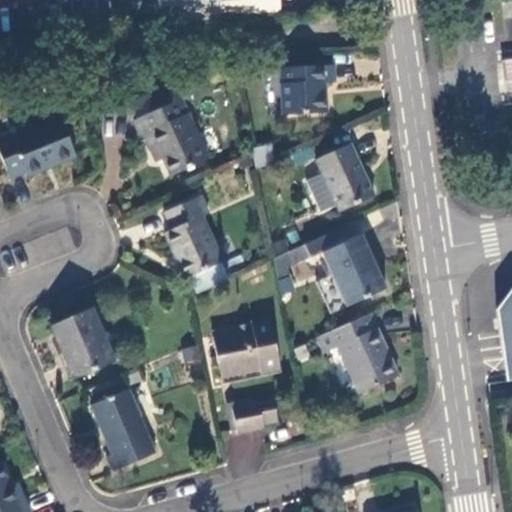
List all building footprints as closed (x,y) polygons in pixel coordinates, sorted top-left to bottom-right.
[(144,13),(143,0),(113,3),(114,16),(144,13)] [(158,0),(161,22),(281,10),(280,0),(158,0)] [(511,87),(511,58),(503,60),(506,89),(511,87)] [(335,80),(334,63),(281,66),(285,112),(327,109),(324,80),(335,80)] [(144,133),(151,149),(159,146),(164,157),(162,158),(170,176),(207,159),(176,85),(132,103),(138,118),(133,119),(140,135),(143,134),(144,133)] [(0,136),(0,152),(10,175),(25,169),(26,174),(76,154),(62,119),(54,119),(29,129),(27,124),(21,123),(11,127),(9,132),(9,133),(0,136)] [(162,158),(164,157),(159,146),(151,149),(144,133),(143,134),(155,160),(162,158)] [(322,173),(307,180),(321,212),(337,205),(340,211),(374,196),(351,144),(316,159),(322,173)] [(270,146),(251,151),(252,154),(255,170),(273,162),(270,146)] [(208,213),(200,196),(164,213),(171,228),(164,231),(186,277),(222,260),(202,216),(208,213)] [(360,235),(354,221),(303,244),(309,256),(308,256),(311,258),(322,253),(360,235)] [(360,235),(322,253),(331,274),(346,305),(384,287),(360,235)] [(284,239),(272,243),(276,254),(287,250),(284,239)] [(303,244),(287,251),(293,263),(308,256),(309,256),(303,244)] [(288,280),(286,267),(293,264),(293,263),(287,251),(273,258),(278,282),(288,280)] [(331,274),(316,281),(330,312),(346,305),(331,274)] [(511,291),(497,310),(508,382),(511,381),(511,291)] [(115,359),(97,305),(54,319),(74,374),(115,359)] [(371,332),(363,316),(335,329),(343,345),(339,347),(361,394),(398,376),(377,330),(371,332)] [(261,366),(262,373),(280,369),(268,318),(235,325),(237,330),(211,336),(218,367),(226,365),(228,373),(261,366)] [(222,382),(262,373),(261,366),(228,373),(226,365),(218,367),(222,382)] [(157,453),(130,388),(91,404),(110,453),(107,455),(114,471),(157,453)] [(232,404),(238,430),(239,435),(272,428),(271,423),(284,419),(279,395),(253,401),(253,400),(232,404)] [(233,431),(238,430),(232,404),(231,399),(226,401),(233,431)] [(10,485),(0,462),(0,511),(26,511),(29,511),(16,482),(10,485)]
